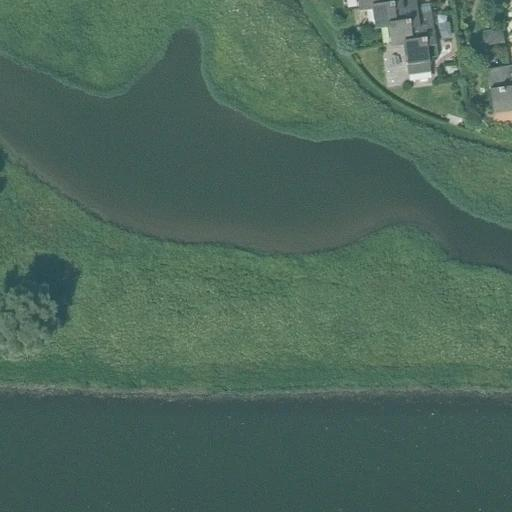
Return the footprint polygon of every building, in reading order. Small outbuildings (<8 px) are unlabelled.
[(355,0),(357,13),(371,12),(378,11),(376,0),(355,0)] [(376,0),(378,11),(371,12),(374,31),(387,29),(394,28),(391,8),(403,7),(401,0),(376,0)] [(394,28),(387,29),(390,49),(403,47),(411,46),(408,26),(419,25),(416,7),(415,0),(401,0),(403,7),(391,8),(394,28)] [(411,46),(403,47),(407,76),(430,72),(427,49),(427,48),(436,47),(429,5),(416,7),(419,25),(408,26),(411,46)] [(503,46),(502,29),(483,30),(484,47),(503,46)] [(511,106),(506,68),(485,71),(492,116),(511,113),(511,106)]
